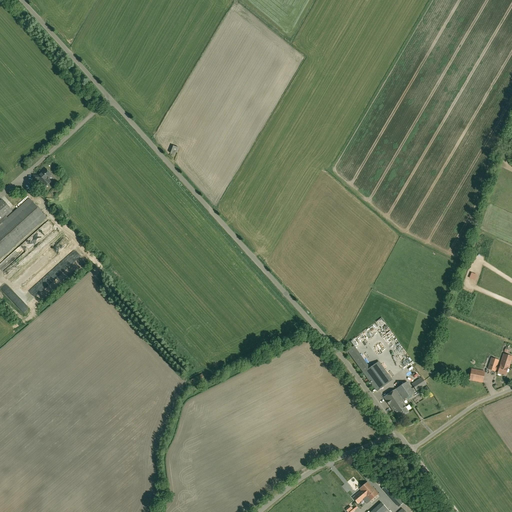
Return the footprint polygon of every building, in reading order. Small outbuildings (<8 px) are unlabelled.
[(173,146),(171,153),(174,155),(175,152),(178,153),(179,148),(173,146)] [(49,177),(51,175),(46,169),(42,173),(42,174),(40,176),(33,176),(33,180),(39,181),(41,182),(41,183),(45,188),(51,182),(49,180),(49,177)] [(0,201),(0,259),(46,218),(29,199),(0,225),(0,224),(0,222),(12,212),(1,200),(0,201)] [(51,221),(0,264),(0,268),(6,275),(14,268),(13,267),(10,270),(8,267),(29,249),(29,250),(56,227),(51,221)] [(56,248),(62,254),(69,248),(65,244),(69,241),(66,238),(56,248)] [(8,274),(12,278),(27,265),(33,259),(29,255),(8,274)] [(500,364),(509,367),(511,358),(511,357),(503,354),(500,364)] [(500,365),(500,366),(499,367),(497,367),(498,361),(491,358),(488,369),(495,372),(495,370),(498,371),(497,374),(501,375),(501,374),(505,375),(507,368),(508,368),(509,368),(509,367),(500,364),(500,365)] [(370,369),(364,373),(377,391),(391,380),(378,362),(370,369)] [(479,372),(474,371),(471,370),(469,380),(482,382),(484,373),(479,372)] [(193,385),(205,379),(202,374),(190,379),(193,385)] [(417,391),(426,384),(421,377),(412,384),(417,391)] [(404,400),(414,393),(407,382),(384,398),(393,411),(395,410),(400,418),(408,412),(403,404),(405,403),(403,401),(404,401),(404,400)] [(365,495),(373,488),(368,482),(359,489),(361,491),(355,497),(359,502),(363,499),(366,497),(365,495)] [(378,494),(373,488),(365,495),(366,497),(367,497),(363,500),(366,504),(378,494)] [(387,495),(398,506),(403,502),(391,490),(387,495)] [(398,511),(390,511),(381,502),(370,511),(405,511),(402,508),(398,511)]
